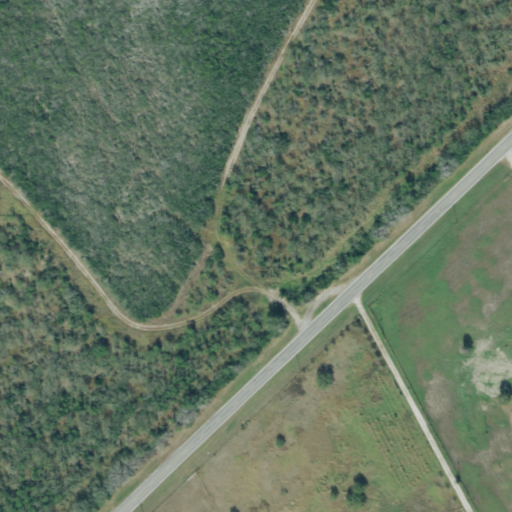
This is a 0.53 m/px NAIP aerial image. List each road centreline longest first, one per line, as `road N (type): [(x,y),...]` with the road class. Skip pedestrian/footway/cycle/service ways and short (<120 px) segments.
road 1 (tertiary): [(511,136),(116,511)]
road 2 (track): [(309,329),(261,345),(213,272),(217,195),(300,0)]
